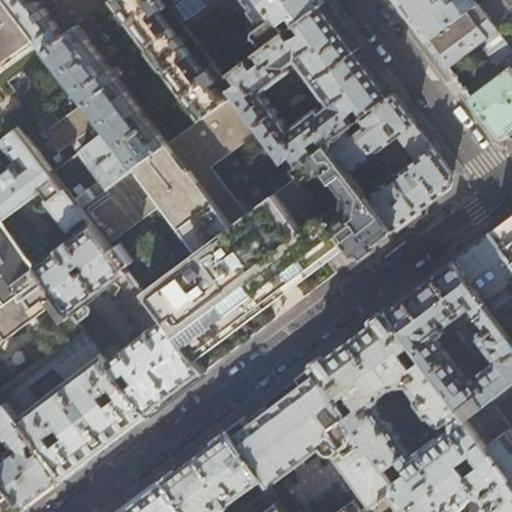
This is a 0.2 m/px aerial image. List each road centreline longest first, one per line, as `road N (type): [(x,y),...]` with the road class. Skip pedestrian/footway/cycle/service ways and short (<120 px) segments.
road 1 (residential): [(70,511),(501,188)]
road 2 (residential): [(360,0),(501,188)]
